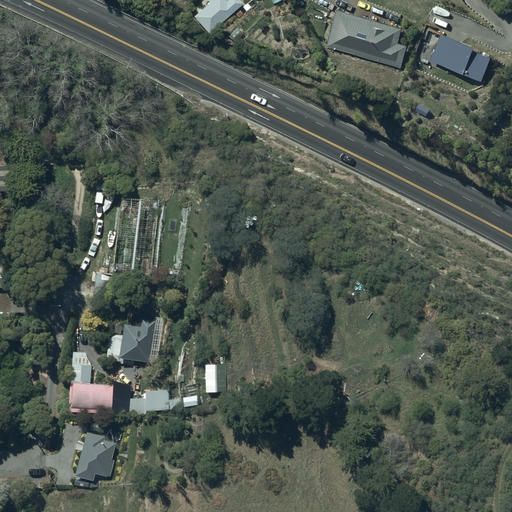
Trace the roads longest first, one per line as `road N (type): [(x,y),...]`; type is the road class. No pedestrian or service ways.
road 1 (trunk): [(511,228),(44,0)]
road 2 (residential): [(68,268),(40,429),(27,463),(0,463)]
